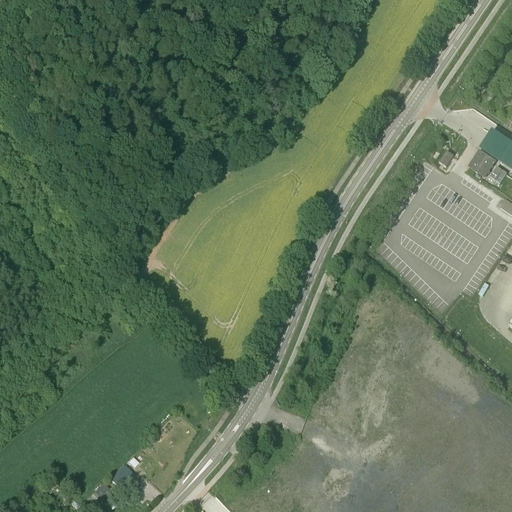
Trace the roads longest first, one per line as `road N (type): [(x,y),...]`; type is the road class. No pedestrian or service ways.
road 1 (tertiary): [(163,511),(253,403),(327,233),(482,0)]
road 2 (track): [(0,72),(133,285),(190,351),(253,403)]
road 3 (unknown): [(302,426),(352,468),(308,511)]
